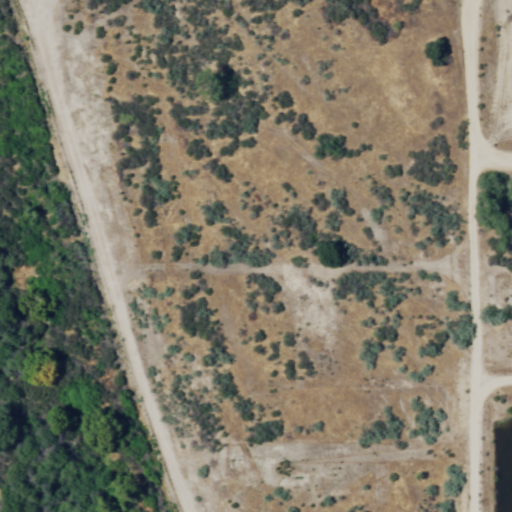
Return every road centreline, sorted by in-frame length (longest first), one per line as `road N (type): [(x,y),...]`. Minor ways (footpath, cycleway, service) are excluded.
road 1 (track): [(38,0),(51,208),(113,250),(434,261),(449,292),(511,295)]
road 2 (track): [(113,250),(113,292),(227,511)]
road 3 (track): [(434,261),(438,0)]
road 4 (track): [(449,292),(459,511)]
